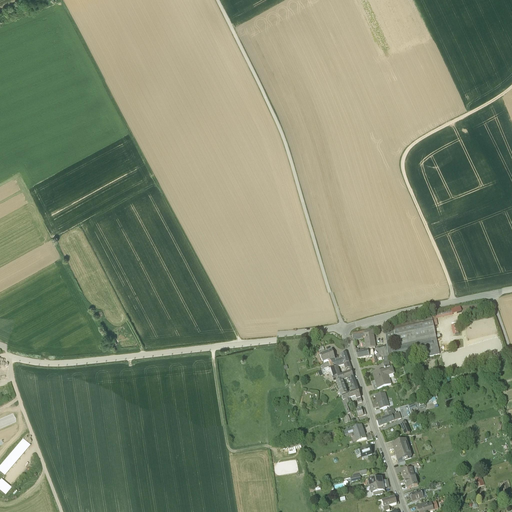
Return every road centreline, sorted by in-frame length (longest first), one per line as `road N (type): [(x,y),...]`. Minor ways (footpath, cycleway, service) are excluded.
road 1 (track): [(241,341),(60,0)]
road 2 (unclassified): [(342,329),(280,128),(218,0)]
road 3 (unclassified): [(342,329),(60,360),(0,349)]
road 4 (track): [(511,87),(412,144),(402,163),(453,301)]
road 5 (tertiary): [(342,329),(405,511)]
road 6 (track): [(10,353),(10,382),(58,511)]
road 7 (tertiary): [(490,293),(342,329)]
